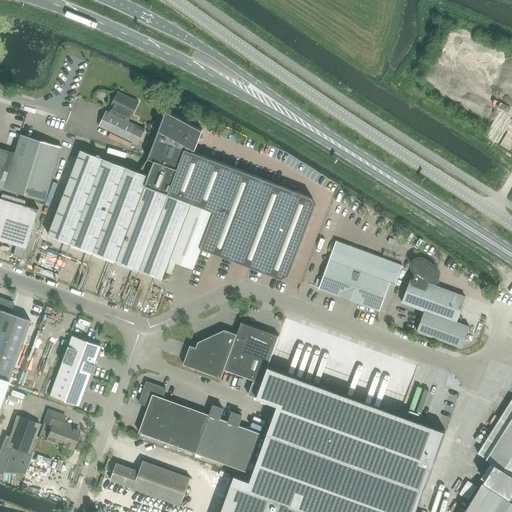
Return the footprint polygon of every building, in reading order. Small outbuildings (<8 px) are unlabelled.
[(118,92),(112,106),(113,107),(110,113),(106,111),(99,126),(138,144),(145,130),(129,122),(138,102),(118,92)] [(146,185),(191,203),(214,211),(200,247),(192,267),(195,268),(202,249),(204,250),(281,279),(289,276),(315,207),(311,198),(192,153),(193,150),(194,151),(203,128),(166,110),(147,158),(139,171),(149,175),(146,185)] [(0,187),(4,188),(46,201),(62,147),(21,134),(15,153),(0,148),(0,187)] [(192,267),(200,247),(214,211),(191,203),(146,185),(149,175),(139,171),(80,149),(48,235),(163,278),(170,259),(192,267)] [(39,209),(0,197),(0,239),(17,245),(13,256),(24,259),(39,209)] [(403,265),(369,253),(336,241),(319,289),(380,311),(387,290),(393,292),(403,265)] [(412,277),(402,302),(425,311),(417,332),(462,348),(470,327),(457,322),(466,297),(429,283),(430,280),(431,281),(434,281),(436,281),(438,280),(439,278),(440,276),(440,274),(440,272),(439,270),(437,269),(424,260),(422,259),(420,259),(418,259),(416,260),(414,262),(413,264),(413,266),(413,268),(415,270),(416,271),(414,278),(412,277)] [(0,402),(30,320),(10,313),(14,304),(0,298),(0,402)] [(185,360),(183,364),(221,379),(224,370),(261,383),(279,336),(241,322),(237,334),(234,333),(225,330),(198,342),(196,348),(190,345),(185,360)] [(314,332),(324,334),(326,324),(316,322),(314,332)] [(321,347),(323,336),(313,334),(311,345),(321,347)] [(78,405),(95,360),(96,361),(96,359),(95,359),(100,346),(86,341),(86,339),(85,339),(84,340),(72,335),(50,395),(78,405)] [(415,511),(446,430),(268,365),(257,397),(277,405),(250,480),(235,475),(220,511),(415,511)] [(148,406),(139,432),(247,472),(261,433),(239,425),(242,415),(233,412),(229,421),(220,418),(223,408),(214,405),(211,414),(163,397),(166,388),(147,381),(139,403),(148,406)] [(256,397),(261,384),(253,381),(248,394),(256,397)] [(511,493),(511,399),(477,455),(494,466),(483,482),(484,483),(509,499),(510,497),(511,493)] [(72,449),(79,431),(62,424),(65,416),(49,410),(38,438),(47,441),(48,440),(56,443),(57,438),(66,441),(64,446),(72,449)] [(10,436),(7,445),(30,453),(30,451),(40,424),(17,416),(10,436)] [(485,437),(492,423),(486,420),(479,434),(485,437)] [(30,451),(30,453),(7,445),(10,436),(5,434),(0,447),(0,474),(1,474),(2,474),(3,474),(4,471),(23,473),(23,474),(24,474),(32,452),(30,451)] [(117,463),(110,480),(180,506),(190,478),(143,461),(139,472),(117,463)] [(224,496),(229,478),(217,474),(212,492),(224,496)] [(511,511),(511,500),(509,499),(484,483),(482,486),(481,485),(464,511),(511,511)]
